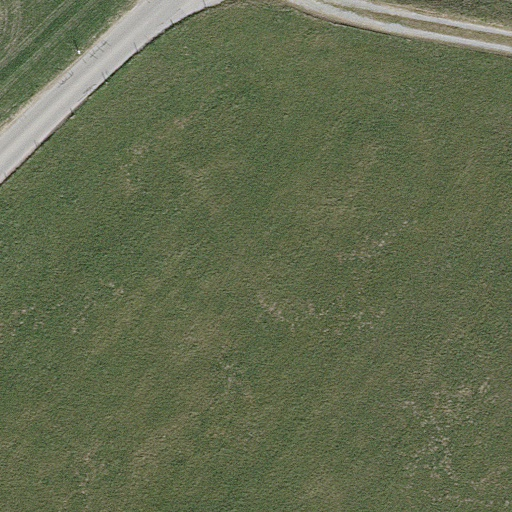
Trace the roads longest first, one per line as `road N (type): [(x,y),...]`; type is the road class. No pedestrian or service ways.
road 1 (unclassified): [(174,0),(0,155)]
road 2 (track): [(336,0),(511,33)]
